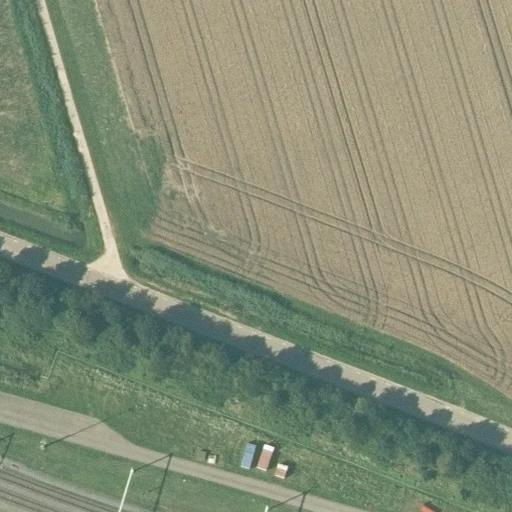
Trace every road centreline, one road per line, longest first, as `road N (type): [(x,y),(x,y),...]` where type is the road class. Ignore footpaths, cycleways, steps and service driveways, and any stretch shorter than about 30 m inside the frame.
road 1 (unclassified): [(511,443),(105,285)]
road 2 (unclassified): [(105,285),(109,241),(39,0)]
